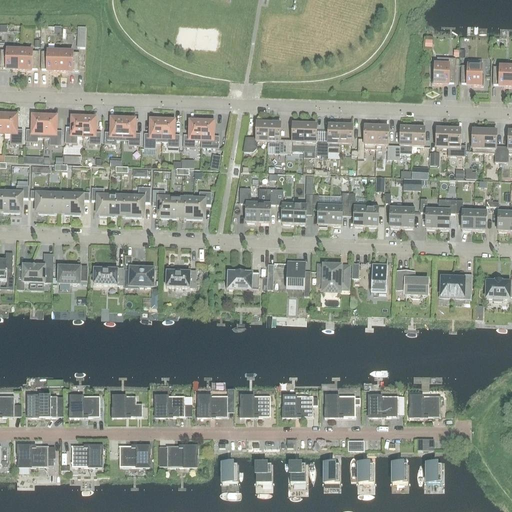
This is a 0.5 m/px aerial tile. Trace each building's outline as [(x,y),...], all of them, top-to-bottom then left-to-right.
[(86,29),(78,29),(77,49),(85,50),(86,29)] [(0,52),(0,60),(0,69),(6,70),(6,72),(19,73),(20,52),(20,47),(8,47),(7,52),(0,52)] [(20,52),(19,73),(31,73),(31,71),(38,71),(39,53),(20,52)] [(47,74),(59,74),(60,54),(41,53),(40,71),(47,71),(47,74)] [(79,54),(60,54),(59,74),(72,74),(72,72),(79,72),(79,54)] [(437,67),(435,67),(434,76),(433,76),(432,76),(431,87),(448,87),(448,85),(455,85),(455,60),(455,61),(437,61),(437,67)] [(460,85),(467,86),(467,88),(483,88),(484,78),(481,78),(481,68),(461,67),(460,85)] [(492,87),(499,87),(499,89),(511,89),(511,69),(493,69),(492,87)] [(5,116),(4,136),(10,136),(10,146),(22,147),(22,132),(16,131),(17,118),(15,118),(15,116),(5,116)] [(38,137),(44,138),(44,117),(35,117),(35,118),(32,118),(32,132),(26,132),(25,144),(38,145),(38,137)] [(44,117),(44,138),(49,138),(49,145),(61,145),(62,133),(56,133),(56,119),(54,119),(54,118),(44,117)] [(77,139),(83,139),(84,119),(74,118),(74,119),(72,119),(71,133),(65,133),(65,146),(77,146),(77,139)] [(93,119),(84,119),(83,139),(89,139),(88,146),(101,147),(101,134),(95,134),(96,120),(93,120),(93,119)] [(117,143),(122,143),(123,120),(113,120),(113,121),(111,121),(111,134),(105,134),(104,147),(116,147),(117,143)] [(133,120),(123,120),(122,143),(128,143),(128,148),(140,148),(140,135),(134,135),(135,122),(133,121),(133,120)] [(156,144),(162,144),(162,121),(153,121),(153,122),(150,122),(150,136),(144,136),(143,151),(156,151),(156,144)] [(162,121),(162,144),(167,144),(167,149),(179,149),(180,137),(174,137),(174,123),(172,123),(172,122),(162,121)] [(195,143),(201,143),(202,123),(192,122),(192,123),(190,123),(189,137),(183,137),(183,150),(195,150),(195,143)] [(201,143),(201,150),(219,151),(219,138),(213,138),(214,124),(211,124),(211,123),(202,123),(201,143)] [(279,156),(285,156),(286,142),(280,142),(280,125),(279,125),(279,124),(272,124),(271,125),(268,125),(268,148),(279,148),(279,156)] [(257,125),(256,141),(246,140),(243,153),(252,154),(256,150),(256,144),(267,144),(267,148),(268,148),(268,125),(257,125)] [(292,142),(286,142),(285,156),(292,156),(292,154),(303,154),(304,126),(293,126),(292,142)] [(316,127),(304,126),(303,154),(315,154),(315,157),(321,157),(322,143),(316,143),(316,127)] [(340,155),(340,150),(340,128),(337,127),(337,126),(330,126),(330,127),(329,127),(328,143),(322,143),(321,157),(328,158),(328,155),(340,155)] [(352,128),(340,128),(340,150),(340,146),(351,147),(352,128)] [(364,141),(364,151),(376,151),(376,148),(376,129),(365,128),(364,141)] [(376,129),(376,148),(387,148),(388,129),(376,129)] [(400,148),(400,156),(411,156),(412,149),(412,130),(400,130),(400,148)] [(412,130),(412,149),(423,149),(424,130),(412,130)] [(436,131),(436,150),(448,150),(448,131),(436,131)] [(448,150),(447,158),(465,159),(466,148),(459,148),(460,132),(448,131),(448,150)] [(484,133),(483,155),(495,155),(495,164),(501,164),(502,149),(495,149),(496,133),(495,133),(495,132),(487,131),(487,133),(484,133)] [(472,132),(472,155),(483,155),(484,133),(472,132)] [(502,149),(501,164),(508,164),(508,156),(511,156),(511,133),(508,133),(508,149),(502,149)] [(213,169),(220,170),(222,158),(215,157),(213,169)] [(64,158),(64,165),(71,166),(81,166),(81,158),(71,158),(64,158)] [(428,173),(412,173),(412,180),(427,181),(428,173)] [(343,192),(351,192),(351,178),(344,178),(343,192)] [(384,194),(384,180),(376,180),(376,194),(384,194)] [(413,181),(413,193),(421,193),(421,181),(413,181)] [(10,192),(10,215),(19,215),(19,214),(21,214),(22,201),(28,201),(28,188),(16,188),(16,192),(10,192)] [(150,205),(150,197),(150,190),(138,189),(138,197),(132,196),(131,219),(141,220),(141,218),(143,219),(144,205),(150,205)] [(99,218),(109,218),(109,196),(104,195),(104,191),(92,190),(91,203),(97,203),(97,217),(99,217),(99,218)] [(0,191),(0,213),(3,214),(3,215),(10,215),(10,192),(0,191)] [(240,191),(239,206),(246,206),(246,225),(257,225),(258,203),(250,202),(251,191),(240,191)] [(258,203),(257,225),(269,226),(270,207),(276,207),(277,192),(266,192),(259,191),(258,203)] [(277,192),(276,207),(282,207),(282,226),(293,226),(294,204),(282,203),(283,192),(277,192)] [(38,216),(48,216),(48,196),(43,196),(43,193),(31,193),(30,201),(36,201),(36,215),(38,215),(38,216)] [(160,220),(170,221),(170,200),(165,200),(165,193),(153,193),(152,205),(158,205),(158,219),(160,219),(160,220)] [(64,217),(70,217),(71,194),(71,197),(60,197),(59,216),(64,216),(64,217)] [(89,195),(71,194),(70,217),(80,217),(80,216),(82,216),(83,203),(89,203),(89,195)] [(199,201),(193,201),(192,221),(202,222),(202,221),(204,221),(205,207),(211,207),(211,195),(199,194),(199,201)] [(54,216),(59,216),(60,197),(48,196),(48,216),(54,217),(54,216)] [(115,218),(120,218),(121,196),(109,196),(109,218),(115,219),(115,218)] [(125,219),(131,219),(132,196),(132,199),(121,199),(121,196),(120,218),(125,218),(125,219)] [(330,205),(329,228),(341,228),(341,218),(342,215),(348,216),(348,196),(342,196),(341,199),(341,206),(330,205)] [(348,196),(348,216),(354,216),(354,219),(354,229),(365,229),(366,206),(354,206),(355,200),(355,196),(348,196)] [(294,204),(293,226),(305,227),(305,217),(306,214),(312,214),(312,211),(312,198),(306,197),(306,204),(294,204)] [(176,220),(181,220),(182,201),(170,200),(170,221),(176,221),(176,220)] [(186,221),(192,221),(193,201),(182,201),(181,220),(186,220),(186,221)] [(420,201),(420,215),(426,215),(426,231),(437,232),(438,209),(427,209),(427,202),(420,201)] [(438,209),(437,232),(449,232),(450,216),(456,216),(456,208),(456,203),(450,202),(438,202),(438,209)] [(456,208),(456,216),(462,216),(461,232),(473,233),(474,210),(462,210),(463,203),(456,203),(456,208)] [(318,211),(318,227),(319,227),(319,229),(326,229),(326,228),(329,228),(330,205),(318,205),(318,211)] [(366,206),(365,229),(377,229),(378,207),(366,206)] [(389,230),(401,230),(402,208),(390,207),(389,230)] [(402,208),(401,230),(413,231),(414,208),(402,208)] [(474,210),(473,233),(485,233),(486,211),(474,210)] [(509,234),(510,211),(498,211),(497,234),(509,234)] [(0,283),(7,284),(6,291),(13,291),(13,280),(12,280),(12,274),(13,255),(6,255),(5,263),(0,262),(0,283)] [(23,268),(23,284),(44,285),(52,285),(52,280),(53,257),(44,257),(43,269),(23,268)] [(371,296),(378,296),(386,297),(387,262),(386,267),(372,266),(371,296)] [(288,265),(287,293),(304,293),(305,266),(288,265)] [(59,269),(58,286),(60,286),(60,292),(69,293),(69,286),(71,286),(72,287),(76,288),(78,286),(79,286),(80,283),(87,283),(87,268),(80,268),(80,270),(59,269)] [(348,291),(349,269),(318,268),(318,288),(323,288),(323,295),(340,295),(340,291),(348,291)] [(94,271),(93,287),(123,288),(123,271),(117,270),(117,272),(109,272),(94,271)] [(154,271),(139,270),(139,271),(131,271),(131,273),(125,273),(124,290),(131,290),(131,288),(138,288),(138,289),(144,290),(144,289),(152,289),(153,281),(154,281),(154,271)] [(168,274),(167,274),(166,289),(189,290),(195,290),(196,273),(190,273),(190,275),(188,275),(181,275),(181,274),(175,274),(168,274)] [(236,275),(226,275),(226,291),(259,292),(259,276),(244,275),(244,274),(236,274),(236,275)] [(428,282),(413,282),(410,282),(410,275),(397,274),(397,289),(405,290),(404,297),(412,298),(412,300),(420,300),(420,298),(421,298),(427,298),(428,282)] [(463,301),(471,302),(472,277),(463,277),(463,281),(456,281),(456,280),(450,280),(450,281),(441,281),(441,299),(463,299),(463,301)] [(509,299),(511,298),(511,282),(511,283),(511,285),(509,285),(501,285),(501,283),(495,283),(495,285),(487,284),(487,285),(486,300),(487,300),(493,300),(493,303),(502,303),(502,301),(508,301),(509,301),(509,299)] [(227,392),(227,399),(198,399),(198,410),(196,410),(196,421),(197,421),(197,420),(228,420),(228,419),(227,419),(227,415),(227,407),(234,407),(234,392),(227,392)] [(14,399),(0,398),(0,419),(15,420),(15,419),(14,419),(14,399)] [(28,399),(28,420),(58,420),(58,419),(57,419),(57,407),(57,399),(28,399)] [(100,399),(70,399),(71,410),(69,410),(68,421),(69,421),(69,420),(100,420),(100,419),(100,399)] [(111,410),(111,421),(112,421),(112,420),(143,420),(143,419),(142,419),(142,406),(136,406),(136,399),(113,399),(113,410),(111,410)] [(184,399),(155,399),(155,420),(185,420),(185,419),(184,419),(184,399)] [(270,399),(241,399),(241,410),(239,410),(239,421),(240,421),(240,420),(271,420),(271,419),(270,419),(270,410),(270,399)] [(317,408),(317,400),(313,400),(313,399),(284,399),(284,410),(282,410),(282,421),(282,420),(313,420),(313,419),(313,408),(317,408)] [(360,408),(360,401),(355,401),(355,399),(326,399),(326,410),(324,410),(324,421),(325,421),(325,420),(356,420),(356,419),(355,419),(355,408),(360,408)] [(398,399),(369,399),(369,420),(398,420),(398,419),(398,417),(398,399)] [(439,399),(410,399),(410,410),(408,410),(408,421),(409,421),(409,420),(440,420),(440,419),(439,406),(439,400),(439,399)] [(294,441),(286,441),(286,450),(294,450),(294,441)] [(17,448),(17,458),(19,458),(19,469),(19,476),(28,476),(28,470),(48,470),(48,468),(48,461),(48,449),(17,449),(17,448)] [(102,448),(102,449),(71,449),(72,449),(72,469),(101,469),(101,458),(103,458),(103,448),(102,448)] [(119,449),(119,469),(149,470),(149,458),(151,458),(151,448),(150,448),(150,449),(119,449)] [(167,449),(167,470),(196,470),(196,458),(198,458),(198,448),(197,448),(197,449),(166,449),(167,449)] [(222,467),(222,486),(237,486),(237,467),(228,467),(222,467)] [(262,467),(256,467),(256,486),(272,486),(271,467),(262,467)] [(296,467),(290,467),(290,486),(306,486),(306,467),(296,467)] [(324,467),(324,486),(339,486),(340,467),(330,467),(324,467)] [(358,467),(358,486),(373,486),(373,467),(364,467),(358,467)] [(392,467),(392,486),(407,486),(408,467),(398,467),(392,467)] [(426,467),(426,486),(442,486),(442,467),(432,467),(426,467)]
